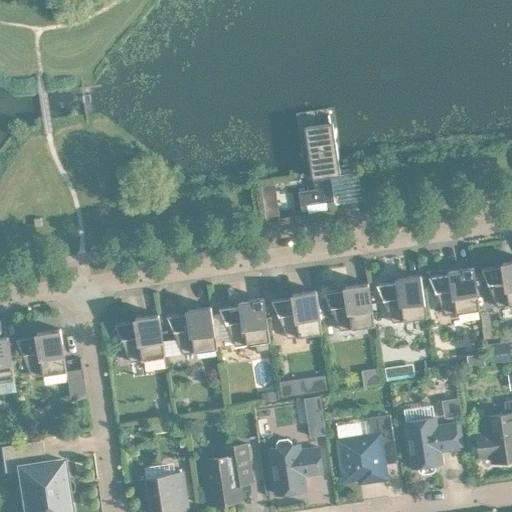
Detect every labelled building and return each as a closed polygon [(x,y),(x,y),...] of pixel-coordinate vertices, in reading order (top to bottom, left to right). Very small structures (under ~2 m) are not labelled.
[(338,169),(335,153),(330,117),(305,121),(315,184),(298,186),(301,200),(334,195),(331,170),(338,169)] [(481,264),(497,302),(511,299),(511,255),(511,256),(511,259),(481,264)] [(428,272),(445,309),(479,304),(473,262),(459,264),(459,267),(428,272)] [(376,280),(392,317),(427,312),(420,269),(406,271),(407,275),(376,280)] [(324,287),(324,288),(340,325),(374,320),(368,277),(354,279),(355,283),(324,287)] [(271,295),(271,296),(287,333),(322,328),(316,285),(302,287),(302,291),(271,295)] [(219,303),(235,341),(255,338),(256,346),(271,344),(269,336),(263,293),(249,295),(250,298),(219,303)] [(166,311),(183,348),(217,343),(211,301),(197,303),(197,306),(166,311)] [(114,319),(130,356),(165,351),(158,308),(144,310),(145,314),(114,319)] [(15,333),(16,334),(32,371),(66,366),(60,323),(46,325),(46,329),(15,333)] [(0,375),(14,374),(7,331),(0,331),(0,375)] [(491,359),(511,356),(510,344),(490,347),(491,359)] [(449,358),(436,359),(437,367),(449,366),(449,358)] [(396,361),(384,363),(386,376),(398,375),(396,361)] [(293,374),(280,376),(282,390),(295,389),(293,374)] [(459,392),(442,395),(445,412),(461,410),(459,392)] [(508,457),(511,454),(511,395),(504,397),(506,408),(486,411),(489,428),(477,429),(480,452),(492,450),(493,457),(497,456),(501,458),(505,459),(508,457)] [(338,435),(344,475),(370,471),(371,475),(386,473),(380,437),(393,435),(389,409),(368,412),(371,430),(338,435)] [(419,465),(423,468),(432,466),(434,463),(434,459),(441,458),(439,443),(445,442),(446,445),(459,443),(455,419),(436,421),(435,413),(405,417),(412,462),(419,461),(419,465)] [(171,414),(152,417),(154,428),(167,427),(167,423),(172,422),(171,414)] [(323,417),(308,419),(310,431),(325,429),(323,417)] [(278,434),(276,438),(276,442),(269,443),(276,489),(305,484),(303,468),(307,468),(307,469),(322,466),(318,442),(299,445),(298,439),(291,440),(290,436),(287,433),(278,434)] [(72,511),(68,484),(66,484),(65,477),(67,476),(64,454),(44,457),(41,437),(4,442),(7,464),(22,462),(29,511),(72,511)] [(242,494),(239,478),(241,474),(241,472),(252,470),(247,438),(221,442),(223,452),(203,455),(210,499),(242,494)] [(176,504),(176,503),(175,503),(172,483),(184,481),(182,467),(146,472),(139,473),(142,493),(149,492),(151,508),(155,507),(156,510),(159,511),(163,511),(165,509),(166,506),(176,504)]
